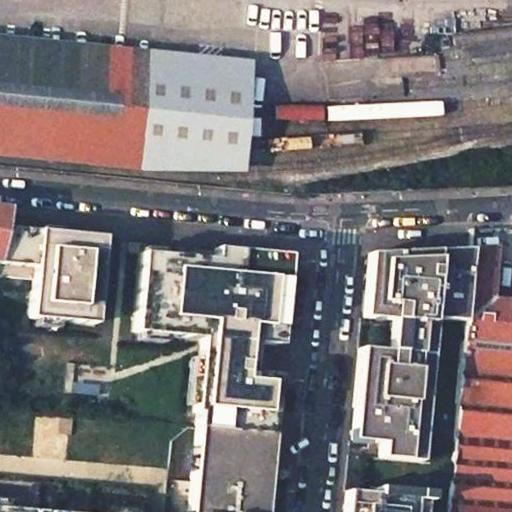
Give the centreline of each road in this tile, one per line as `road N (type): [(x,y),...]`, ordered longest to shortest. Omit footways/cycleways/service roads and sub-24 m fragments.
road 1 (residential): [(342,217),(0,183)]
road 2 (residential): [(342,217),(311,511)]
road 3 (residential): [(511,209),(342,217)]
